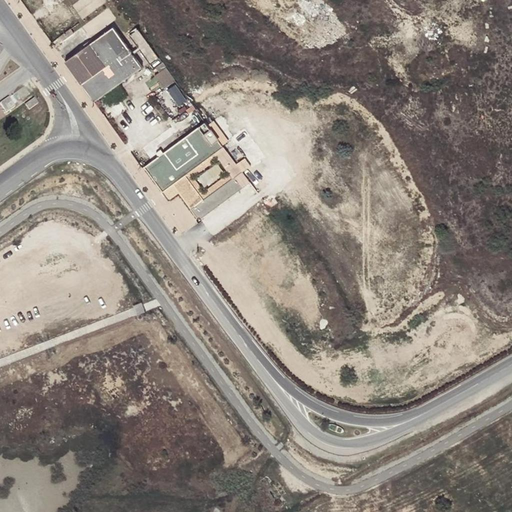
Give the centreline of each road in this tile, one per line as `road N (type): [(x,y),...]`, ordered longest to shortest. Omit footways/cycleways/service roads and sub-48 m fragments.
road 1 (tertiary): [(246,342),(117,168),(94,150)]
road 2 (tertiary): [(246,342),(299,413),(332,439),(361,441),(420,414)]
road 3 (tertiary): [(420,414),(386,421),(335,415),(298,393),(246,342)]
